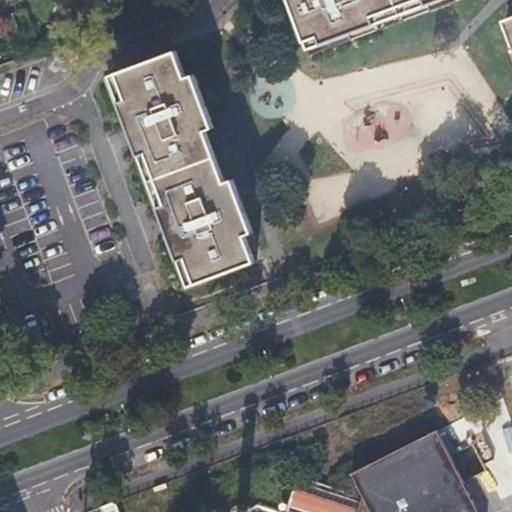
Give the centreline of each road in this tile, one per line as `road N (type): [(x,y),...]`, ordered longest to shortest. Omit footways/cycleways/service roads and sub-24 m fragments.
road 1 (tertiary): [(511,247),(0,440)]
road 2 (tertiary): [(28,478),(511,298)]
road 3 (residential): [(0,123),(78,91),(98,57),(205,16),(221,0)]
road 4 (unknown): [(78,91),(139,248),(116,275),(93,286)]
road 5 (unknown): [(93,286),(30,110)]
road 6 (unknown): [(0,248),(36,304),(93,286)]
